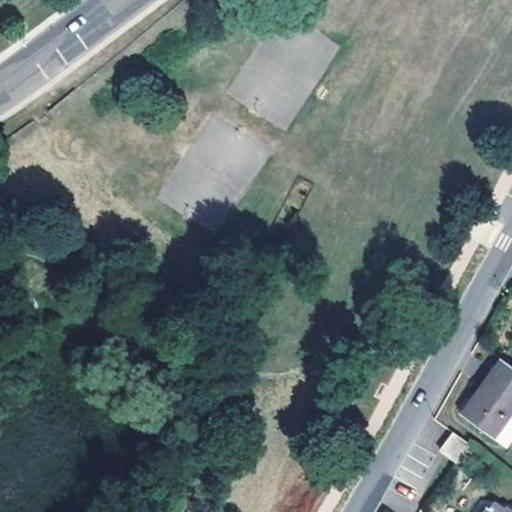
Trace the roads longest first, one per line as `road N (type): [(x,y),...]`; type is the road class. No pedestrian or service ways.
road 1 (tertiary): [(352,511),(511,238)]
road 2 (tertiary): [(0,87),(129,0)]
